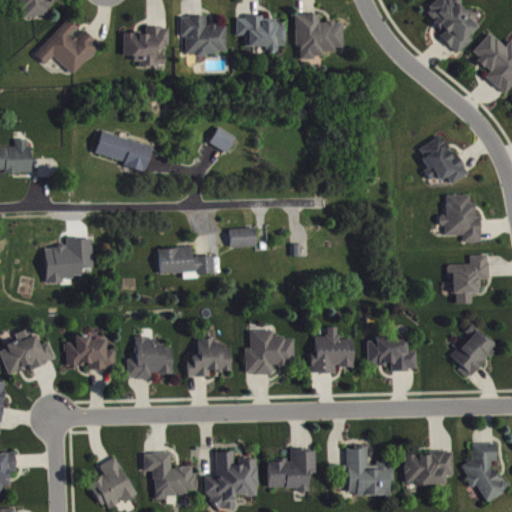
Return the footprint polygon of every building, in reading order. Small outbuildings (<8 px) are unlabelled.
[(21,0),(24,19),(53,16),(50,0),(21,0)] [(459,55),(475,41),(470,36),(482,25),(458,0),(440,0),(427,13),(446,33),(442,37),(459,55)] [(297,16),(299,48),(306,47),(307,69),(325,68),(324,51),(346,50),(345,22),(322,23),(321,15),(297,16)] [(228,26),(208,26),(208,18),(183,18),(183,39),(188,38),(188,56),(219,56),(219,51),(229,51),(228,26)] [(240,37),(248,37),(248,48),(267,48),(267,53),(280,53),(280,47),(288,47),(288,24),(279,24),(279,18),(239,19),(240,37)] [(80,29),(71,20),(37,55),(47,66),(56,57),(75,76),(103,47),(87,31),(79,39),(74,35),(80,29)] [(171,29),(148,28),(148,34),(126,34),(126,59),(142,59),(142,67),(168,67),(168,53),(165,53),(165,46),(171,46),(171,29)] [(506,95),(511,89),(511,42),(507,48),(492,34),(473,54),(492,72),(487,77),(506,95)] [(217,124),(207,139),(216,144),(224,150),(234,135),(217,124)] [(150,144),(147,154),(142,169),(121,163),(123,159),(93,150),(100,129),(150,144)] [(0,145),(0,167),(4,167),(4,171),(17,171),(17,169),(29,169),(29,145),(25,145),(25,137),(13,137),(13,145),(0,145)] [(419,150),(434,179),(439,177),(442,182),(450,177),(453,185),(470,176),(459,154),(453,157),(443,138),(419,150)] [(483,243),(482,218),(477,218),(477,204),(472,204),(472,196),(448,197),(449,221),(446,221),(447,237),(464,236),(465,244),(483,243)] [(228,227),(229,245),(253,243),(252,225),(228,227)] [(47,249),(49,285),(66,284),(66,278),(84,278),(84,269),(96,269),(95,240),(69,240),(69,249),(47,249)] [(157,248),(158,270),(180,269),(181,276),(195,275),(195,272),(210,271),(209,253),(204,253),(194,254),(194,256),(190,256),(189,245),(170,245),(170,247),(157,248)] [(472,265),(449,266),(450,280),(454,280),(454,296),(458,296),(458,305),(473,305),(473,296),(482,296),(482,281),(491,280),(491,256),(472,256),(472,265)] [(11,377),(30,370),(30,371),(58,361),(51,343),(41,347),(34,328),(19,334),(22,342),(1,350),(11,377)] [(356,340),(341,340),(341,329),(330,329),(330,338),(318,338),(318,354),(313,354),(313,374),(338,375),(338,368),(356,368),(356,340)] [(472,378),(500,349),(479,330),(452,359),(472,378)] [(297,366),(296,338),(275,339),(275,332),(252,332),(253,349),(248,349),(248,375),(274,375),(274,366),(297,366)] [(68,344),(69,367),(90,366),(90,371),(118,370),(117,351),(108,351),(107,340),(93,341),(92,336),(77,336),(77,343),(68,344)] [(175,375),(174,347),(159,347),(159,338),(138,339),(138,360),(129,360),(130,380),(154,379),(154,376),(175,375)] [(233,347),(217,347),(217,339),(201,340),(202,359),(190,359),(191,378),(213,378),(212,373),(233,372),(233,347)] [(408,339),(378,340),(378,342),(370,342),(370,366),(393,365),(394,372),(419,372),(418,353),(408,353),(408,339)] [(0,430),(2,430),(8,383),(0,382),(0,430)] [(499,445),(475,445),(475,461),(464,467),(470,478),(470,487),(480,487),(489,504),(511,491),(494,464),(499,461),(499,445)] [(349,450),(350,496),(392,496),(392,482),(395,482),(395,465),(370,465),(370,449),(349,450)] [(318,452),(292,452),(292,462),(270,462),(271,489),(300,489),(300,493),(311,493),(311,475),(318,475),(318,452)] [(447,485),(447,478),(456,478),(455,452),(434,453),(434,456),(406,456),(407,486),(447,485)] [(259,497),(259,459),(241,459),(241,466),(236,466),(235,453),(218,453),(219,478),(207,478),(207,499),(218,498),(218,510),(237,509),(237,497),(259,497)] [(0,498),(6,498),(5,487),(12,486),(11,473),(18,473),(17,454),(0,454),(0,498)] [(146,455),(147,472),(156,472),(157,497),(198,496),(197,468),(173,469),(173,454),(146,455)] [(101,466),(106,477),(93,483),(107,511),(124,504),(123,504),(137,497),(118,458),(101,466)]
